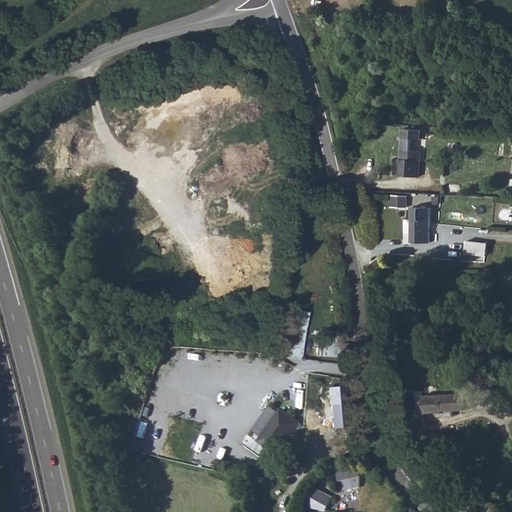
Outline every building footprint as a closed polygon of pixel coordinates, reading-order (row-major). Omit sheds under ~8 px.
[(381,135),(397,136),(397,124),(381,123),(381,135)] [(432,171),(432,156),(431,148),(421,149),(421,139),(421,136),(426,136),(426,125),(421,125),(412,126),(413,157),(410,157),(411,172),(432,171)] [(403,190),(400,190),(399,201),(415,202),(416,191),(412,191),(412,198),(403,198),(403,190)] [(431,204),(420,204),(418,242),(430,242),(441,242),(442,218),(431,218),(431,204)] [(475,243),(464,243),(463,253),(475,254),(475,243)] [(302,360),(309,310),(280,306),(279,314),(284,315),(283,323),(285,323),(280,357),(302,360)] [(346,361),(347,346),(341,346),(342,336),(323,334),(322,343),(317,343),(315,356),(339,358),(339,360),(346,361)] [(466,409),(466,392),(424,394),(424,397),(411,397),(411,404),(408,406),(408,412),(442,412),(444,409),(466,409)] [(348,423),(346,404),(331,406),(333,425),(341,424),(341,425),(341,426),(342,426),(342,427),(343,427),(344,427),(345,427),(346,427),(347,426),(347,425),(348,425),(348,424),(348,423)] [(281,411),(258,443),(277,456),(299,424),(281,411)] [(254,435),(249,447),(255,449),(260,437),(254,435)] [(133,450),(147,452),(148,441),(135,439),(133,450)] [(350,470),(338,472),(341,492),(354,490),(350,470)] [(326,498),(311,489),(303,505),(322,511),(324,508),(321,506),(326,498)]
